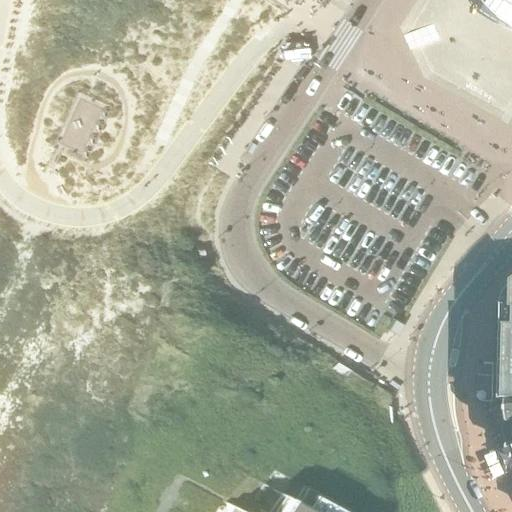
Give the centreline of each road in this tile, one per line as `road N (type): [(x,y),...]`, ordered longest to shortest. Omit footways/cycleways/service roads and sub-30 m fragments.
road 1 (residential): [(371,0),(253,174),(240,202),(236,246),(275,296),(428,382)]
road 2 (secondary): [(428,382),(433,341),(451,305),(511,233)]
road 3 (secondary): [(472,511),(440,448),(428,382)]
